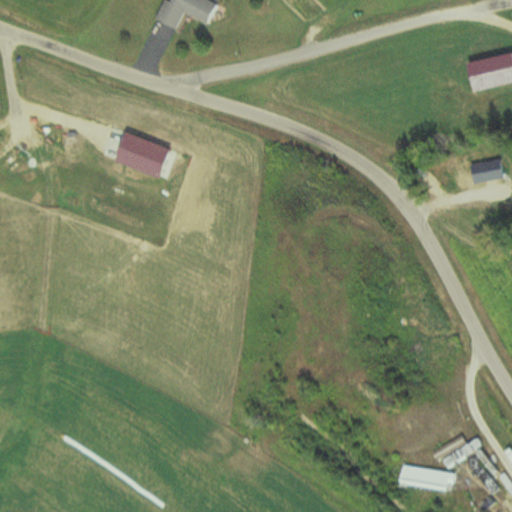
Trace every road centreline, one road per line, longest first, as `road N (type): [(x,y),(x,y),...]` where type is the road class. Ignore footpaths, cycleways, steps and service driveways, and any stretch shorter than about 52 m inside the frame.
road 1 (residential): [(511,402),(409,212),(380,187),(317,148),(0,36)]
road 2 (residential): [(511,12),(175,98)]
